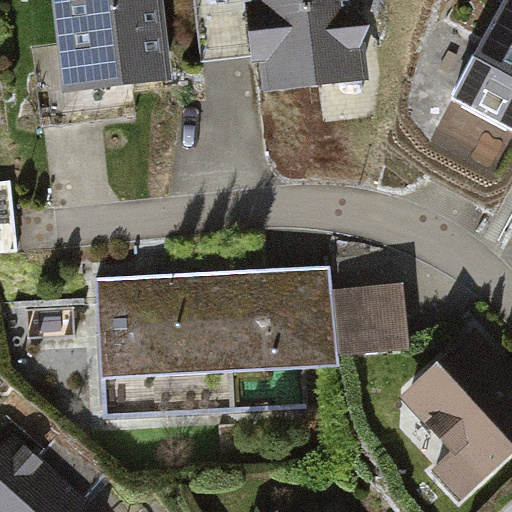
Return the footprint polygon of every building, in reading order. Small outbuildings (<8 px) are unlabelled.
[(173,76),(165,0),(52,0),(60,87),(173,76)] [(361,0),(258,0),(264,81),(367,74),(361,0)] [(511,0),(507,0),(453,100),(511,131),(511,0)] [(332,266),(94,277),(101,435),(316,425),(314,368),(340,366),(339,347),(411,344),(408,279),(333,282),(332,266)] [(511,443),(511,359),(473,320),(399,394),(452,446),(433,465),(462,494),(511,443)] [(0,511),(95,511),(100,507),(10,426),(0,435),(0,511)] [(346,511),(337,499),(319,511),(346,511)] [(511,511),(511,501),(499,511),(511,511)]
